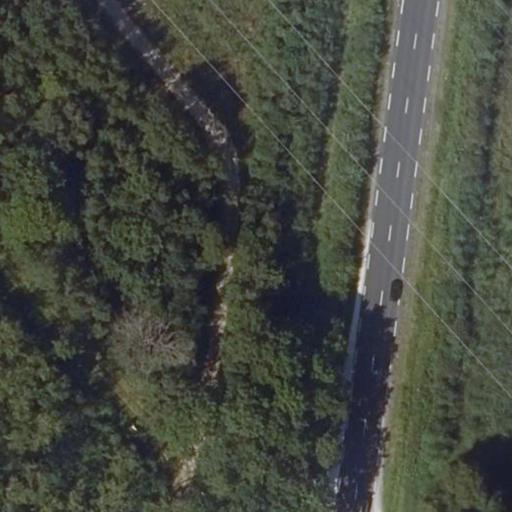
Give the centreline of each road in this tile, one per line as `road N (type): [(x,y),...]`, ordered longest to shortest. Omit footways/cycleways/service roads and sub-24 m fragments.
road 1 (primary): [(423,0),(355,511)]
road 2 (track): [(0,267),(194,481)]
